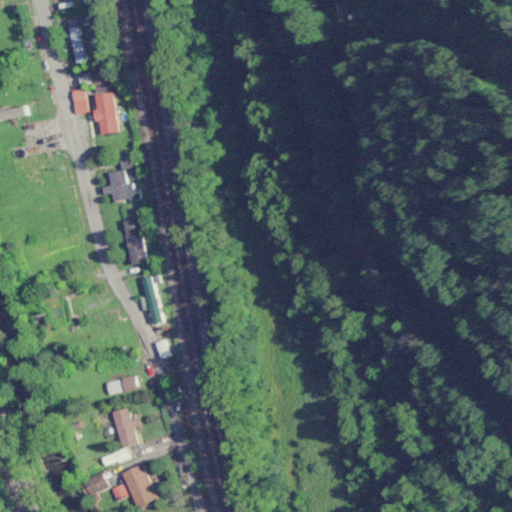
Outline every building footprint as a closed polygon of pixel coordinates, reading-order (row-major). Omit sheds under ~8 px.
[(72,27),(76,64),(86,63),(82,26),(72,27)] [(77,113),(90,112),(87,90),(75,92),(77,113)] [(102,134),(121,132),(114,91),(96,94),(102,134)] [(2,125),(22,123),(20,107),(0,108),(0,118),(1,119),(2,125)] [(45,151),(42,136),(23,141),(26,155),(17,157),(23,179),(55,172),(50,150),(45,151)] [(141,217),(124,221),(134,264),(151,260),(141,217)] [(166,321),(159,275),(145,278),(152,323),(166,321)] [(163,350),(173,347),(168,333),(159,335),(163,350)] [(140,443),(129,408),(115,412),(125,447),(140,443)] [(105,458),(109,468),(133,457),(128,447),(105,458)] [(124,473),(141,510),(161,501),(144,464),(124,473)] [(111,488),(106,474),(83,483),(88,496),(111,488)]
